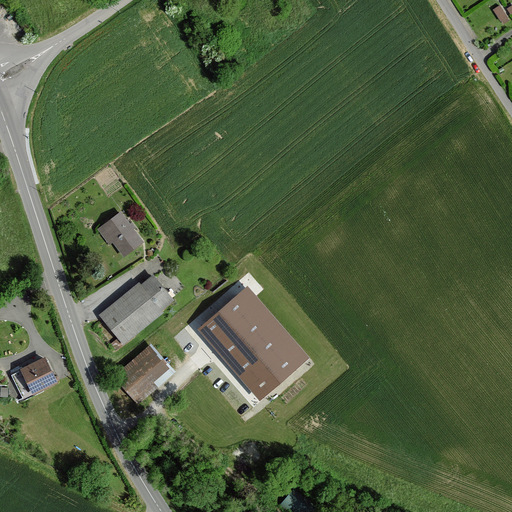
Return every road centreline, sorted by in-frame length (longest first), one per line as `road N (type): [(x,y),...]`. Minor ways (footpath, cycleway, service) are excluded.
road 1 (tertiary): [(0,105),(95,387),(162,511)]
road 2 (track): [(125,511),(0,444)]
road 3 (residential): [(511,107),(441,0)]
